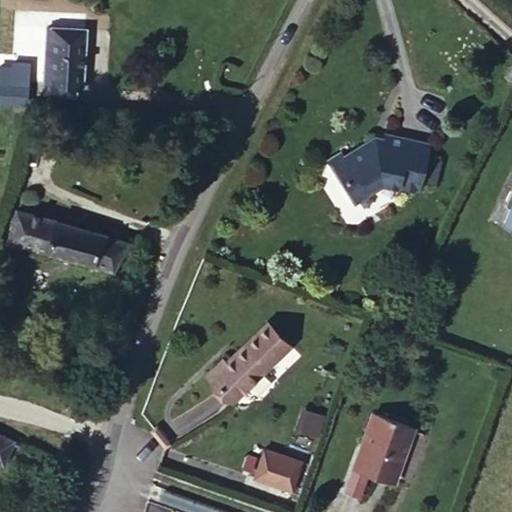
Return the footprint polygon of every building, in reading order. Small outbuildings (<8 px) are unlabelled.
[(88,19),(56,16),(51,76),(82,79),(88,19)] [(29,43),(7,40),(4,73),(27,76),(29,43)] [(382,129),(343,152),(368,190),(382,180),(385,183),(396,176),(431,179),(441,133),(398,124),(397,131),(385,133),(382,129)] [(22,232),(137,266),(145,234),(29,201),(22,232)] [(273,297),(218,354),(243,381),(300,323),(273,297)] [(424,418),(386,406),(367,460),(406,473),(424,418)] [(296,431),(320,436),(324,413),(301,408),(296,431)] [(0,445),(9,426),(0,421),(0,445)] [(0,452),(13,458),(23,432),(9,426),(0,445),(0,452)] [(267,457),(305,471),(316,442),(278,428),(267,457)]
